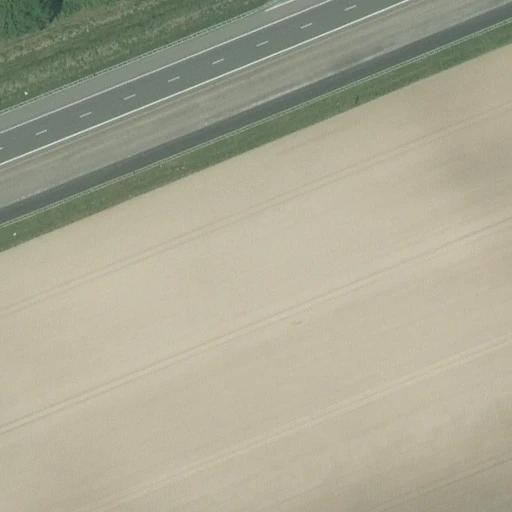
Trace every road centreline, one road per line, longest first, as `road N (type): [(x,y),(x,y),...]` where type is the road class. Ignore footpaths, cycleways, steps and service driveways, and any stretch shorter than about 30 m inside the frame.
road 1 (motorway): [(0,193),(466,0)]
road 2 (motorway): [(358,0),(0,148)]
